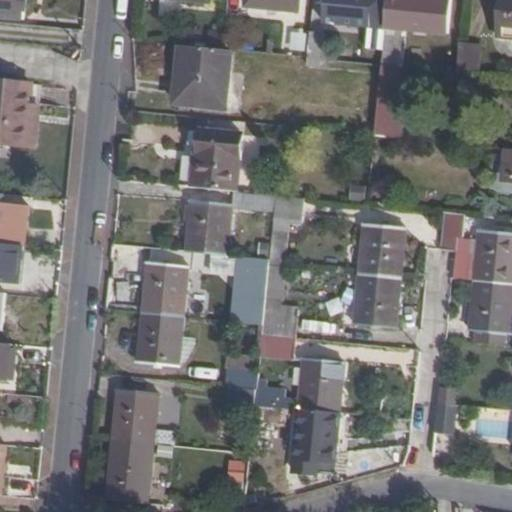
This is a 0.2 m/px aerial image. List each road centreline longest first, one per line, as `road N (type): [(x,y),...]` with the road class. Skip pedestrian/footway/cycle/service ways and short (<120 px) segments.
road 1 (residential): [(64,511),(113,0)]
road 2 (residential): [(428,297),(409,490)]
